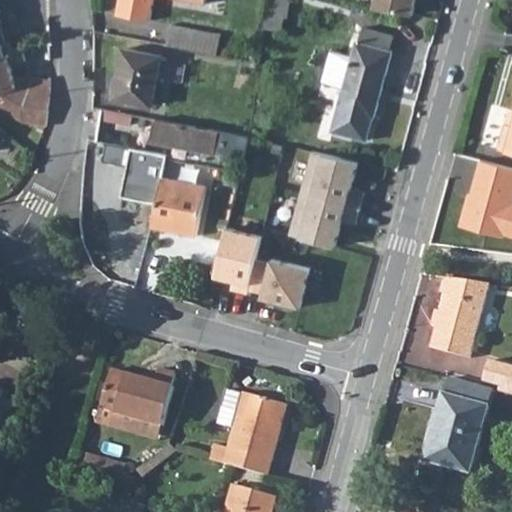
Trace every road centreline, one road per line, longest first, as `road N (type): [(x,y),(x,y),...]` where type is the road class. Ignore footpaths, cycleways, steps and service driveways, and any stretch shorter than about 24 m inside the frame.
road 1 (tertiary): [(366,374),(468,0)]
road 2 (residential): [(15,254),(88,291),(366,374)]
road 3 (residential): [(15,254),(64,136),(67,0)]
road 4 (tertiary): [(328,511),(366,374)]
